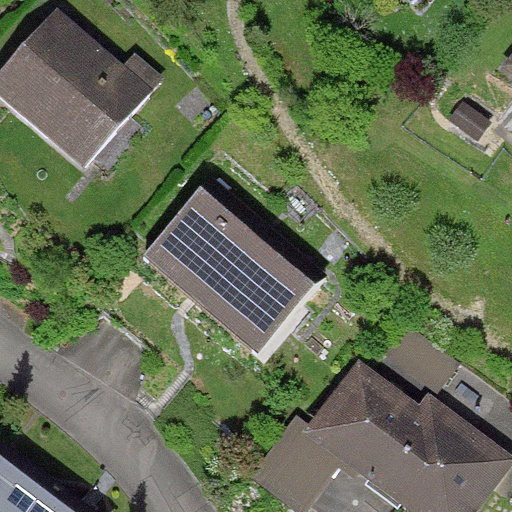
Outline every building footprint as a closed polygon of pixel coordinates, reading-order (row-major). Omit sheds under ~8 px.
[(56,7),(0,71),(0,95),(84,168),(163,76),(135,51),(123,65),(56,7)] [(491,122),(463,101),(449,119),(477,141),(491,122)] [(201,186),(143,256),(257,352),(316,282),(201,186)] [(459,363),(407,326),(382,360),(428,392),(435,397),(459,363)] [(358,359),(308,424),(295,414),(249,476),(296,511),(304,511),(340,465),(356,477),(360,472),(412,511),(474,511),(511,462),(511,455),(435,397),(428,392),(419,404),(358,359)] [(76,511),(0,454),(0,511),(76,511)]
